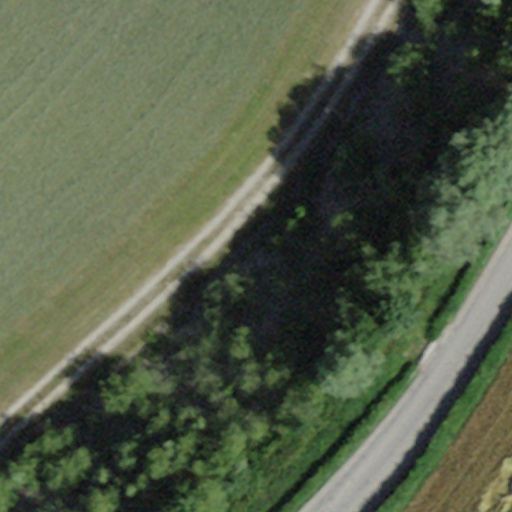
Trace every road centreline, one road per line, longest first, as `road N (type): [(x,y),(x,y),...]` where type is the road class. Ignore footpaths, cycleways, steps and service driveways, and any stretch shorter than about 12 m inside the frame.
road 1 (track): [(0,417),(260,160),(364,0)]
road 2 (unclassified): [(511,265),(400,441),(342,511)]
